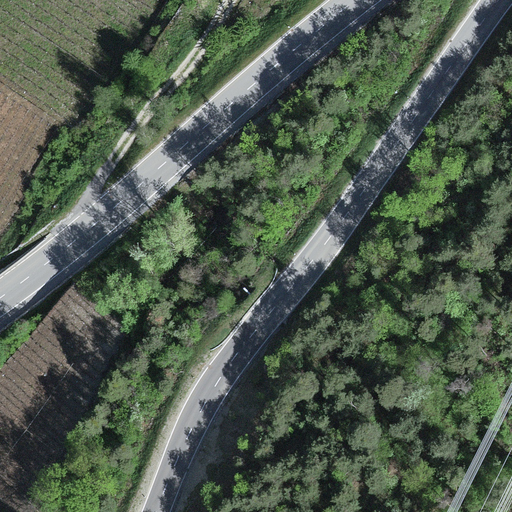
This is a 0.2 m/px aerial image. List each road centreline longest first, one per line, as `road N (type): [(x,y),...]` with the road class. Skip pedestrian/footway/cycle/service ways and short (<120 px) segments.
road 1 (tertiary): [(151,511),(192,414),(326,243),(498,0)]
road 2 (tertiary): [(354,0),(0,296)]
road 3 (track): [(71,242),(149,109),(206,41),(228,0)]
